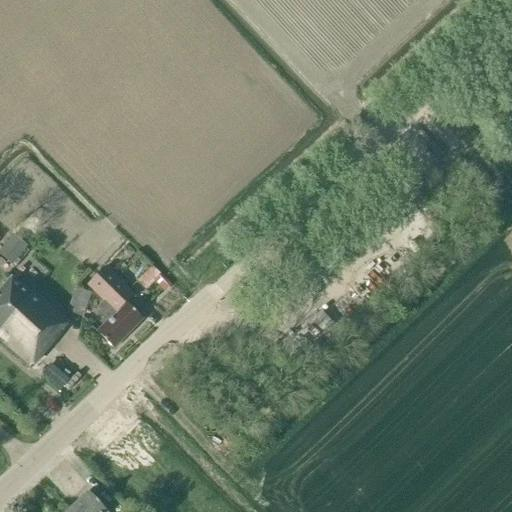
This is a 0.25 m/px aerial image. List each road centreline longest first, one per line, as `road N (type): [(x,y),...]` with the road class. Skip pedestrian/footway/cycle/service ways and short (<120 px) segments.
road 1 (unclassified): [(0,498),(511,13)]
road 2 (track): [(419,100),(511,206)]
